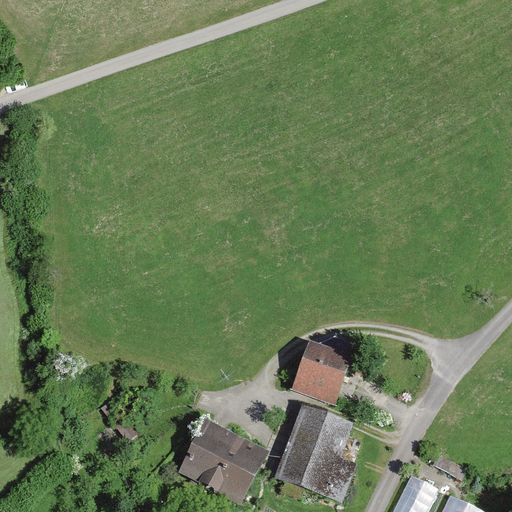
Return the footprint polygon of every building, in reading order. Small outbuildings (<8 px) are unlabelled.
[(295,382),(332,396),(344,366),(307,351),(295,382)] [(348,469),(331,463),(344,430),(302,414),(277,480),(335,503),(348,469)] [(179,475),(234,504),(260,457),(204,428),(179,475)] [(393,511),(428,511),(443,479),(414,466),(393,511)] [(488,511),(492,503),(454,485),(441,511),(488,511)]
